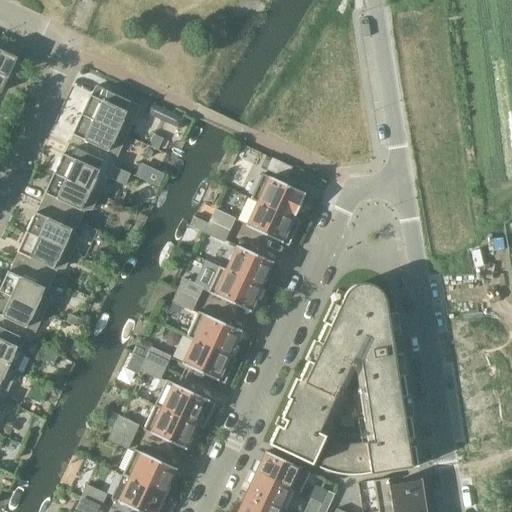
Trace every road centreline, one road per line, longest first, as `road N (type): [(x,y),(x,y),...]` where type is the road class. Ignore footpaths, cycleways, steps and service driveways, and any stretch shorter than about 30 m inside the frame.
road 1 (residential): [(408,183),(367,192),(348,211),(208,511)]
road 2 (residential): [(458,511),(408,183)]
road 3 (residential): [(0,214),(73,56),(67,42),(0,9)]
road 4 (residential): [(408,183),(378,0)]
